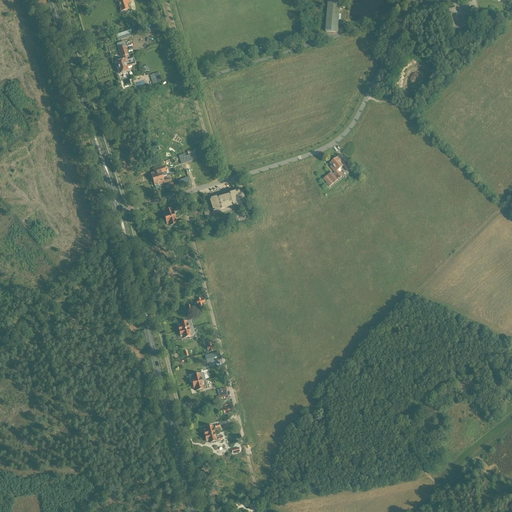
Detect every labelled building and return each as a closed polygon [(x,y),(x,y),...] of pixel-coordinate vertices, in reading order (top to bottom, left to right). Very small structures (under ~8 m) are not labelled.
[(121,12),(128,9),(127,4),(130,3),(128,0),(120,0),(118,1),(121,12)] [(337,28),(338,16),(339,0),(328,0),(327,27),(326,32),(337,33),(337,28)] [(132,30),(116,35),(118,41),(133,36),(132,30)] [(124,60),(116,63),(119,74),(128,71),(126,68),(136,65),(136,64),(135,64),(134,58),(127,60),(126,56),(128,55),(126,47),(118,49),(121,58),(123,57),(124,60)] [(184,163),(196,159),(194,154),(182,158),(184,163)] [(323,179),(328,185),(329,187),(338,180),(337,179),(339,177),(340,178),(342,177),(337,171),(343,166),(347,171),(349,169),(345,164),(341,159),(340,160),(338,158),(330,164),(332,167),(331,168),(336,174),(334,175),(331,172),(323,179)] [(167,172),(166,169),(160,171),(151,174),(153,180),(162,177),(161,174),(167,172)] [(163,181),(162,177),(153,180),(155,186),(164,183),(170,181),(169,179),(163,181)] [(244,200),(241,191),(237,193),(237,192),(228,194),(229,195),(218,198),(218,197),(210,200),(213,212),(233,206),(232,205),(244,202),(244,200)] [(172,210),(171,209),(165,211),(165,213),(163,214),(166,221),(175,218),(172,210)] [(201,300),(200,298),(197,299),(197,300),(198,301),(196,301),(197,305),(198,305),(199,307),(202,306),(202,304),(205,303),(204,299),(201,300)] [(190,322),(190,321),(187,322),(186,322),(179,323),(180,325),(178,326),(180,332),(193,329),(191,322),(190,322)] [(185,338),(190,337),(190,336),(193,336),(193,335),(194,334),(193,329),(180,332),(181,337),(183,337),(183,339),(185,338)] [(213,350),(216,349),(215,345),(211,346),(211,343),(208,344),(209,347),(207,347),(208,351),(210,351),(210,352),(213,351),(213,350)] [(216,353),(205,356),(207,363),(215,361),(214,357),(217,357),(216,353)] [(200,378),(199,374),(192,376),(192,378),(191,379),(192,384),(206,381),(205,380),(201,381),(200,378)] [(207,385),(206,381),(192,384),(193,389),(195,388),(196,391),(203,389),(203,390),(209,388),(208,385),(207,385)] [(205,437),(214,435),(212,426),(205,428),(205,430),(204,430),(205,437)] [(214,435),(205,437),(206,442),(208,441),(209,443),(215,442),(216,443),(221,442),(220,440),(223,440),(222,437),(220,438),(219,436),(215,437),(214,435)]
